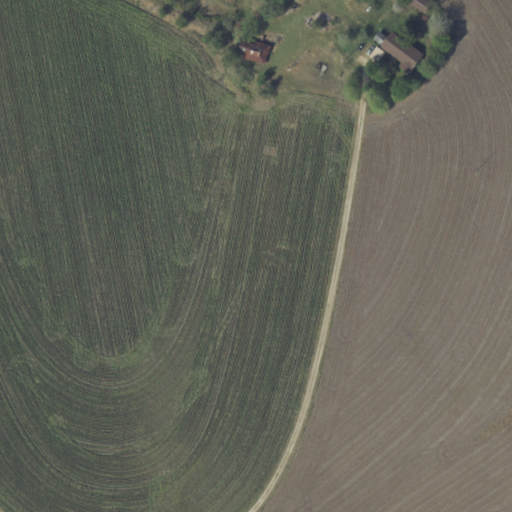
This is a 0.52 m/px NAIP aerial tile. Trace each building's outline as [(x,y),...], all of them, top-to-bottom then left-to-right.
[(355,0),(345,16),(321,0),(355,0)] [(413,0),(428,0),(434,4),(427,15),(411,5),(413,0)] [(421,19),(424,15),(430,20),(427,24),(421,19)] [(395,32),(426,56),(412,75),(401,67),(404,64),(383,48),(384,47),(375,40),(381,32),(390,39),(395,32)] [(269,59),(266,67),(236,56),(243,37),(258,42),(273,48),(269,59)] [(379,64),(371,58),(378,47),(387,54),(380,64),(379,64)]
